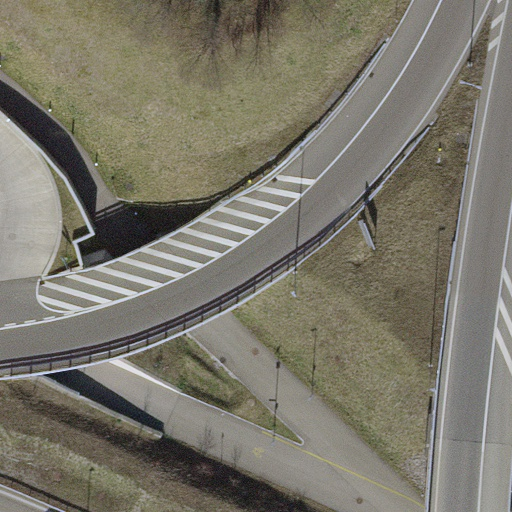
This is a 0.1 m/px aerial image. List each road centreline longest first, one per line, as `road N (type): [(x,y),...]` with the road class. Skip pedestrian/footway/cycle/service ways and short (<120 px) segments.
road 1 (secondary): [(0,347),(155,312),(294,228),(408,106),(473,0)]
road 2 (secondary): [(465,511),(511,83)]
